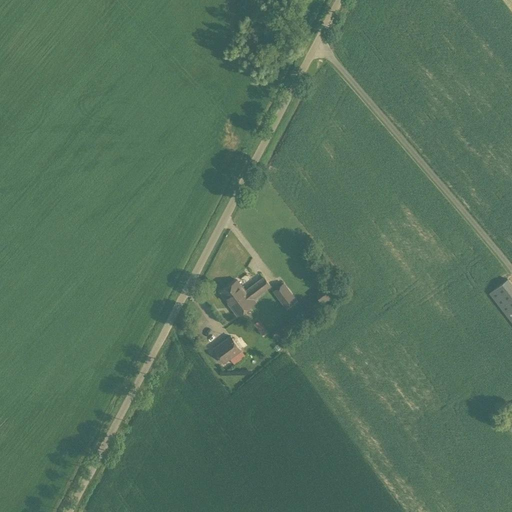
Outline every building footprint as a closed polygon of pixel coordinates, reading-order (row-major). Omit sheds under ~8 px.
[(264,276),(245,290),(237,280),(222,292),(230,303),(229,304),(238,316),(256,302),(253,299),(271,286),(264,276)] [(511,321),(511,283),(508,279),(489,293),(511,321)] [(284,282),(273,290),(286,307),(297,299),(284,282)] [(328,284),(316,293),(324,305),(337,295),(328,284)] [(263,335),(267,331),(259,320),(254,324),(263,335)] [(278,340),(290,331),(285,324),(272,333),(278,340)] [(224,370),(244,354),(231,336),(214,349),(224,363),(221,365),(224,370)]
